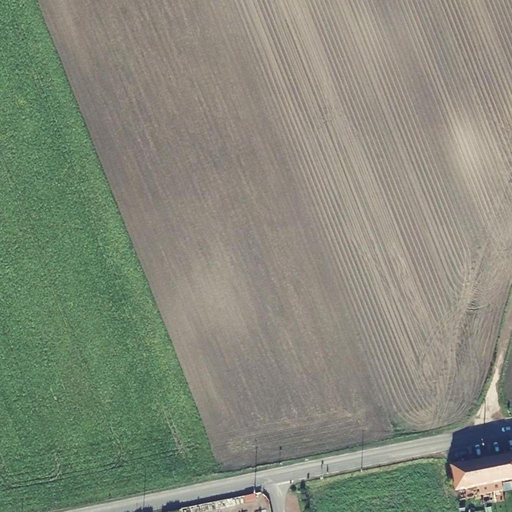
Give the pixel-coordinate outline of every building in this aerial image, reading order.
[(510,483),(506,459),(494,461),(499,485),(510,483)] [(499,485),(494,461),(484,463),(488,487),(490,496),(500,494),(499,485)] [(479,499),(490,496),(488,487),(484,463),(472,465),(477,490),(479,499)] [(455,494),(466,492),(461,467),(461,465),(449,467),(450,470),(451,474),(455,494)] [(477,490),(472,465),(461,467),(466,492),(477,490)]
